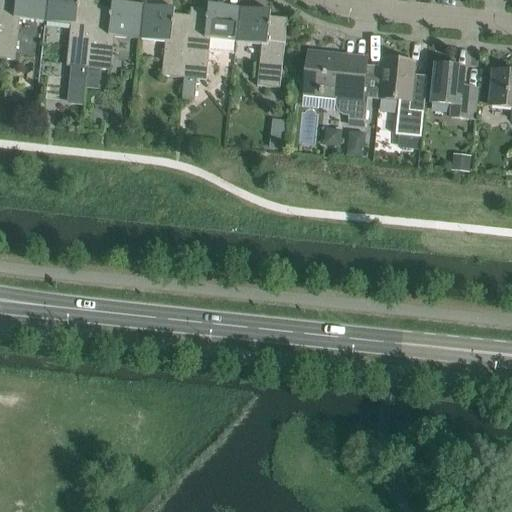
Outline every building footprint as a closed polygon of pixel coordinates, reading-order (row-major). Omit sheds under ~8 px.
[(45,23),(46,0),(0,0),(0,60),(14,62),(19,20),(45,23)] [(46,0),(45,23),(71,25),(66,67),(88,69),(94,7),(95,7),(95,0),(46,0)] [(111,9),(95,7),(94,7),(88,69),(110,72),(113,37),(139,40),(143,6),(112,3),(111,9)] [(190,17),(183,80),(181,99),(194,101),(196,81),(205,82),(210,40),(235,43),(239,9),(208,5),(208,11),(190,10),(189,17),(190,17)] [(174,9),(143,6),(139,40),(165,43),(162,77),(183,80),(190,17),(189,17),(173,15),(174,9)] [(270,12),(239,9),(235,43),(261,46),(257,87),(279,90),(287,20),(269,18),(270,12)] [(367,100),(362,99),(366,66),(341,63),(342,56),(307,52),(303,96),(335,100),(335,104),(335,106),(337,110),(339,114),(343,116),(346,117),(348,117),(348,121),(365,122),(367,100)] [(423,114),(426,82),(413,81),(415,64),(383,60),(379,100),(409,103),(408,113),(423,114)] [(474,121),(476,97),(462,96),(464,69),(435,66),(431,105),(452,107),(450,119),(474,121)] [(511,120),(511,73),(492,72),(488,108),(511,109),(511,111),(511,121),(511,120)] [(387,125),(371,126),(372,146),(387,146),(387,125)]
